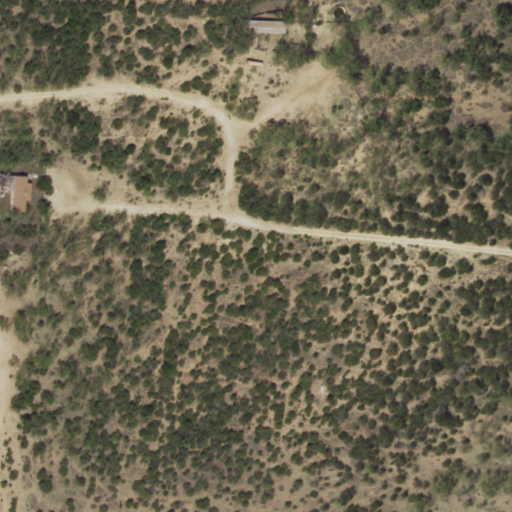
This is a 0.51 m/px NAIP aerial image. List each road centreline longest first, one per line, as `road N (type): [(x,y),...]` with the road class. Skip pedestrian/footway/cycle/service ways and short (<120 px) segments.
road 1 (residential): [(108,511),(159,341),(224,286),(269,281),(511,293)]
road 2 (residential): [(269,281),(259,165),(194,125),(0,103)]
